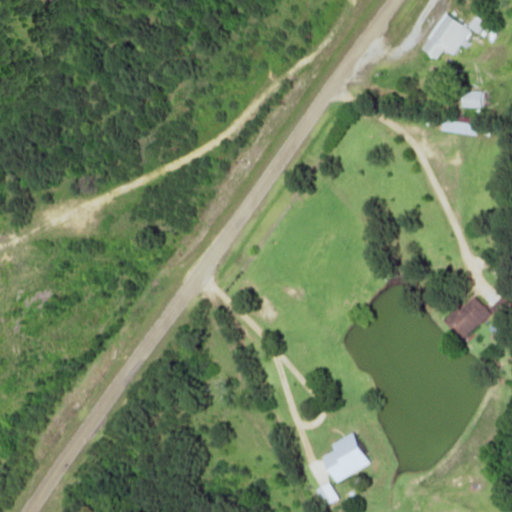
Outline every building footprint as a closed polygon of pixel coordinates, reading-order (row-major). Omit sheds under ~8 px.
[(473,27),(450,12),(426,48),(441,59),(448,49),(458,56),(476,29),(484,34),(492,22),(481,15),(473,27)] [(467,107),(487,107),(486,90),(467,91),(467,107)] [(464,115),(464,112),(450,110),(446,130),(481,136),(484,119),(464,115)] [(452,322),(471,339),(497,312),(479,294),(452,322)] [(502,333),(507,324),(499,320),(494,329),(502,333)] [(328,456),(342,482),(376,463),(359,431),(336,444),(339,450),(328,456)] [(345,500),(336,482),(323,489),(332,506),(345,500)]
